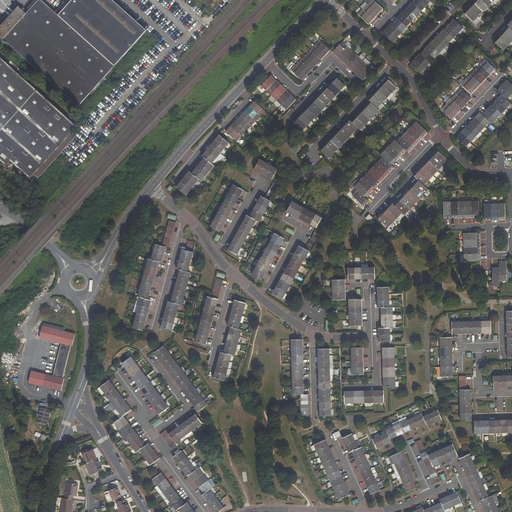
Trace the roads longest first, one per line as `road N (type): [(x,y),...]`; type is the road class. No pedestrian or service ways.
road 1 (residential): [(393,64),(307,157)]
road 2 (residential): [(265,60),(298,92),(332,57),(353,77)]
